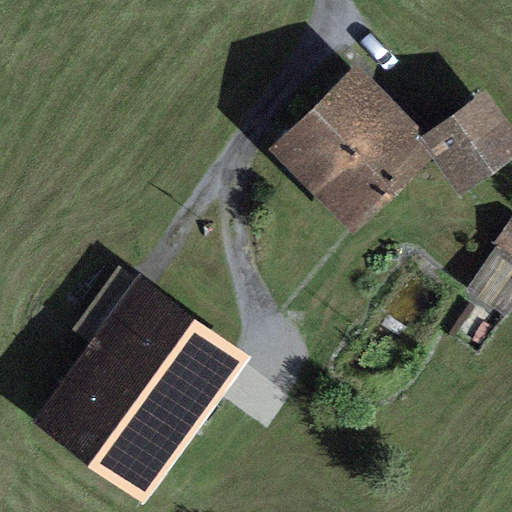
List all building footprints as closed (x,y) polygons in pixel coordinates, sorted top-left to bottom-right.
[(426,135),(357,66),(271,150),(356,236),(435,159),(421,139),(426,135)] [(511,160),(511,128),(487,93),(426,135),(421,139),(435,159),(461,196),(511,160)] [(511,217),(494,245),(511,257),(511,217)] [(137,282),(119,268),(73,332),(90,345),(137,282)] [(249,359),(139,279),(137,282),(90,345),(33,424),(143,504),(249,359)]
